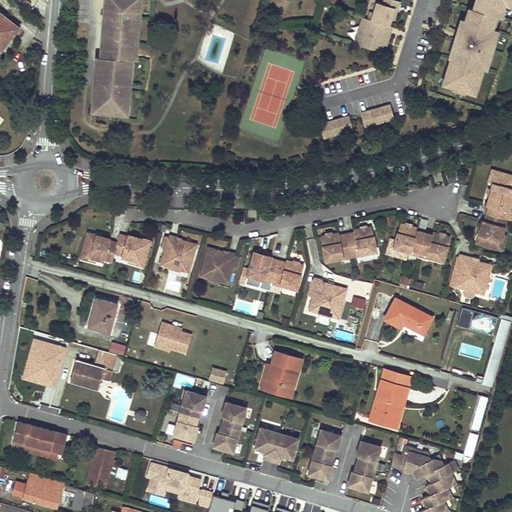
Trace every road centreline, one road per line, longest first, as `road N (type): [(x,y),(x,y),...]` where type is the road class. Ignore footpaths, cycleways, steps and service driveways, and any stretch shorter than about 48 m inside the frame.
road 1 (tertiary): [(67,183),(287,188),(386,169),(511,129)]
road 2 (residential): [(0,403),(371,511)]
road 3 (residential): [(0,371),(21,240),(37,202)]
road 4 (unclassified): [(57,0),(47,141)]
